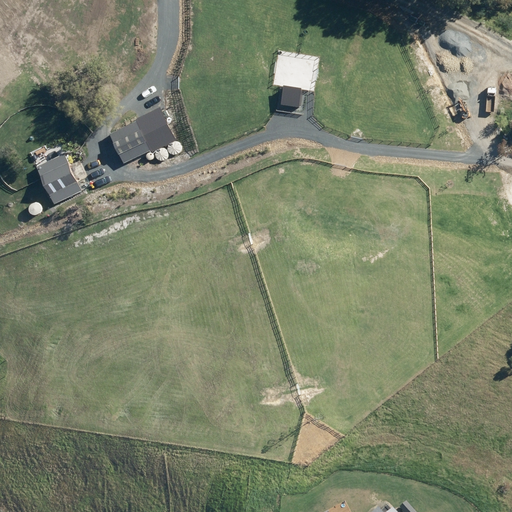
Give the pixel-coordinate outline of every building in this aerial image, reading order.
[(36,110),(34,118),(53,123),(55,115),(36,110)] [(141,118),(111,132),(126,164),(156,150),(141,118)] [(173,129),(167,118),(159,123),(165,134),(173,129)] [(32,123),(31,133),(52,134),(53,124),(32,123)] [(67,151),(59,155),(56,151),(50,154),(52,158),(37,166),(56,204),(86,190),(67,151)]
